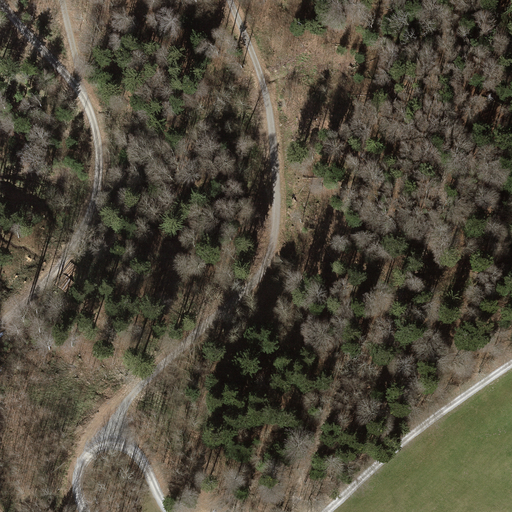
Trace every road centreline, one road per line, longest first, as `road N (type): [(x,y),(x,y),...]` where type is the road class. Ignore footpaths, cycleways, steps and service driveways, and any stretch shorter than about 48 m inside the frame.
road 1 (track): [(112,442),(126,403),(254,286),(267,249),(273,174),(264,101),(227,0)]
road 2 (track): [(0,1),(88,103),(100,162),(95,209),(68,258),(0,322)]
road 3 (track): [(320,511),(511,361)]
road 4 (track): [(84,511),(81,468),(112,442),(141,459),(167,511)]
